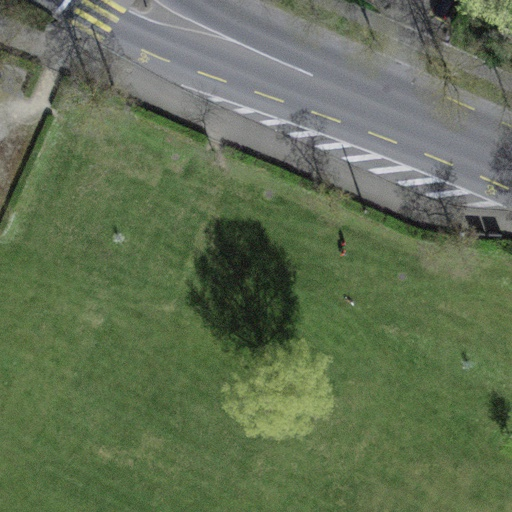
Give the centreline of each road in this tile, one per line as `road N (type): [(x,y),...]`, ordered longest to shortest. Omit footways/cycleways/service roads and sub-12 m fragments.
road 1 (primary): [(190,29),(511,161)]
road 2 (primary): [(71,0),(93,14),(190,29)]
